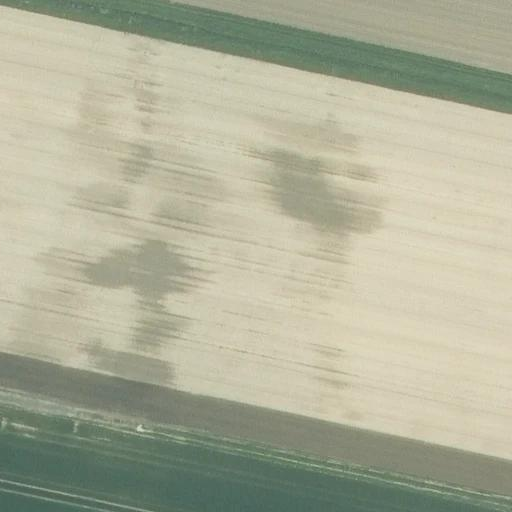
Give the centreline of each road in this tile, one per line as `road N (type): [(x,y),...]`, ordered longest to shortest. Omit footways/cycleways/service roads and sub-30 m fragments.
road 1 (track): [(0,395),(511,503)]
road 2 (track): [(511,83),(113,0)]
